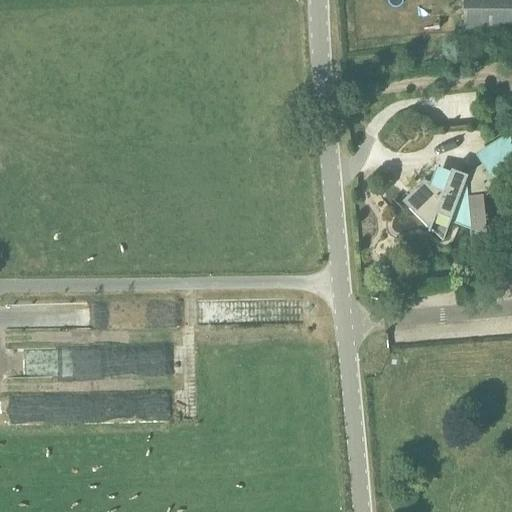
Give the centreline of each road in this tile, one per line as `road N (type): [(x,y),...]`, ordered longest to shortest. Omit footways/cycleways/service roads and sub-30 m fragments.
road 1 (unclassified): [(362,511),(317,0)]
road 2 (unknown): [(0,278),(338,275)]
road 3 (unknown): [(343,321),(511,314)]
